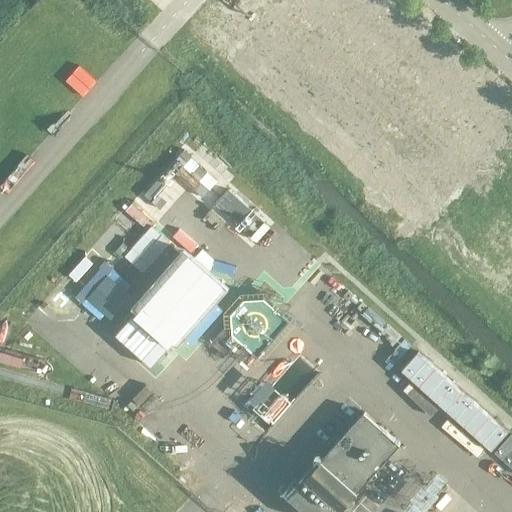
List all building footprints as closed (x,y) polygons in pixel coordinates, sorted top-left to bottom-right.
[(86,94),(99,79),(81,64),(68,80),(86,94)] [(215,204),(255,242),(274,222),(234,184),(215,204)] [(180,346),(232,283),(189,248),(196,240),(181,228),(172,239),(151,222),(118,263),(109,255),(77,293),(113,322),(128,303),(135,310),(117,332),(156,363),(174,341),(180,346)] [(420,348),(402,369),(495,448),(487,457),(511,477),(511,420),(438,358),(435,361),(420,348)] [(308,511),(340,511),(401,444),(365,412),(291,496),(308,511)]
